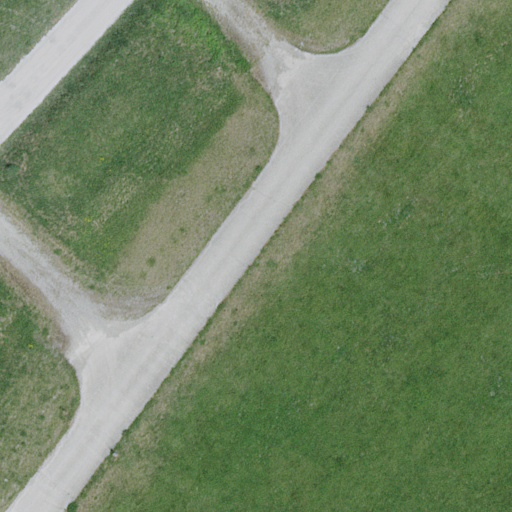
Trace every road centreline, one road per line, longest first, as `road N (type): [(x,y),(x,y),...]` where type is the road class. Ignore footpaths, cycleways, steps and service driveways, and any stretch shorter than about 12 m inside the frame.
road 1 (track): [(41,511),(418,0)]
road 2 (track): [(0,227),(141,381)]
road 3 (track): [(120,0),(0,130)]
road 4 (track): [(235,0),(335,113)]
